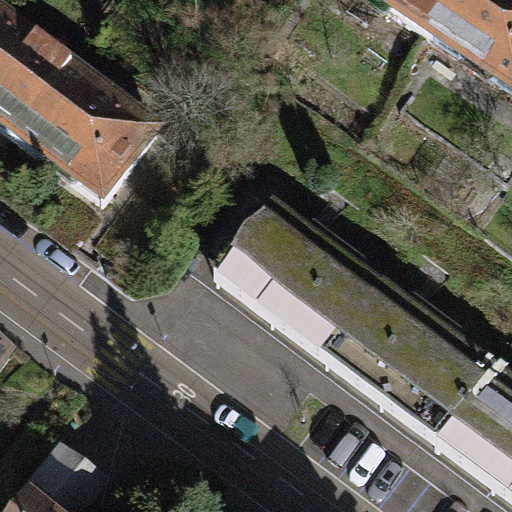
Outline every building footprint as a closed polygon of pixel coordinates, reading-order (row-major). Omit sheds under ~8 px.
[(454,0),(366,0),(427,41),(454,0)] [(511,98),(511,0),(454,0),(427,41),(511,98)] [(0,131),(12,141),(66,71),(0,20),(0,131)] [(152,138),(66,71),(12,141),(98,207),(152,138)] [(380,294),(271,212),(213,290),(322,372),(380,294)] [(492,377),(380,294),(322,372),(434,455),(492,377)] [(0,352),(0,374),(11,360),(0,352)] [(511,511),(511,386),(495,374),(492,377),(434,455),(511,511)] [(25,500),(34,507),(40,511),(84,511),(105,485),(61,453),(25,500)]
